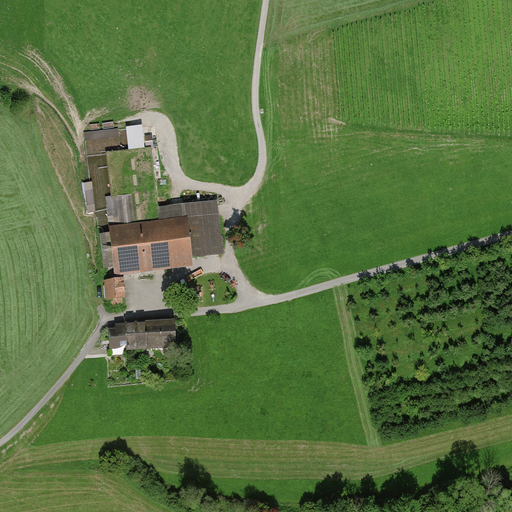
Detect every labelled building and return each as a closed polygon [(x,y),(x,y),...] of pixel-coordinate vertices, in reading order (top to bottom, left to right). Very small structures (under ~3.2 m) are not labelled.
[(145,126),(128,127),(129,149),(146,148),(145,126)] [(86,130),(86,140),(121,138),(121,129),(86,130)] [(151,148),(107,153),(115,226),(162,221),(160,207),(151,148)] [(220,201),(160,207),(162,221),(115,226),(120,274),(193,266),(192,256),(225,253),(220,201)] [(125,277),(104,278),(106,303),(120,301),(119,297),(127,297),(125,277)] [(174,346),(173,323),(126,326),(126,332),(127,348),(127,349),(174,346)] [(126,332),(110,333),(111,356),(123,355),(123,348),(127,348),(126,332)]
